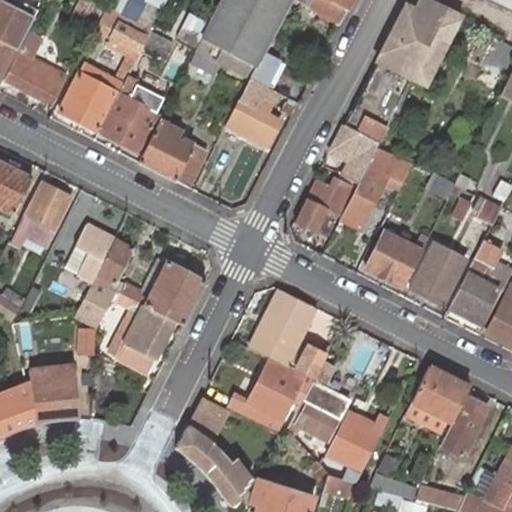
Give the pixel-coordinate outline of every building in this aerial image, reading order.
[(22,40),(37,10),(16,0),(0,0),(0,75),(19,39),(22,40)] [(79,0),(70,17),(80,21),(89,3),(83,0),(79,0)] [(222,0),(202,38),(256,66),(263,52),(290,0),(222,0)] [(352,0),(310,0),(307,5),(340,23),(352,0)] [(446,10),(426,0),(408,0),(405,6),(376,61),(342,125),(377,143),(377,144),(410,79),(411,78),(425,85),(459,17),(446,10)] [(511,0),(493,0),(511,9),(511,0)] [(102,14),(104,8),(91,1),(89,3),(80,21),(94,29),(102,14)] [(149,31),(104,8),(102,14),(147,36),(149,32),(149,31)] [(147,36),(102,14),(94,29),(110,36),(109,37),(138,52),(143,43),(147,36)] [(172,44),(149,32),(147,36),(143,43),(166,55),(172,44)] [(127,75),(138,52),(109,37),(105,46),(125,57),(114,78),(123,83),(127,75)] [(202,38),(195,51),(196,52),(219,64),(249,79),(256,66),(202,38)] [(24,42),(4,79),(52,104),(64,81),(57,77),(60,73),(28,57),(34,47),(24,42)] [(194,55),(172,44),(166,55),(188,67),(194,55)] [(213,74),(219,64),(196,52),(190,63),(213,74)] [(280,60),(263,52),(256,66),(249,79),(266,87),(280,60)] [(98,132),(123,83),(114,78),(83,62),(58,111),(98,132)] [(511,70),(500,94),(511,99),(511,70)] [(138,80),(127,75),(123,83),(98,132),(138,152),(158,115),(128,99),(134,89),(138,80)] [(266,87),(249,79),(225,127),(266,148),(279,121),(265,114),(271,103),(260,98),(266,87)] [(163,104),(134,89),(128,99),(158,115),(163,104)] [(281,111),(291,116),(295,108),(285,103),(281,111)] [(181,130),(161,119),(137,162),(175,181),(175,180),(189,187),(206,152),(193,145),(183,141),(180,139),(177,137),(179,134),(181,130)] [(356,185),(377,143),(342,125),(329,150),(354,164),(346,180),(356,185)] [(371,207),(376,197),(382,184),(387,175),(401,182),(410,166),(376,150),(340,220),(360,229),(371,207)] [(31,177),(0,163),(0,206),(13,213),(31,177)] [(430,172),(423,190),(444,198),(451,181),(430,172)] [(401,182),(387,175),(382,184),(397,192),(401,182)] [(316,181),(295,224),(315,234),(326,211),(340,217),(342,213),(353,191),(333,180),(328,188),(316,181)] [(26,214),(24,214),(9,243),(18,247),(20,244),(26,233),(32,235),(30,239),(44,246),(68,197),(42,183),(26,214)] [(380,200),(376,197),(371,207),(376,210),(380,200)] [(476,217),(491,225),(499,210),(499,208),(479,198),(472,211),(478,214),(476,217)] [(452,216),(461,220),(469,203),(461,200),(459,204),(458,204),(452,216)] [(403,289),(421,251),(405,242),(400,240),(403,236),(405,231),(389,222),(384,232),(364,269),(403,289)] [(92,282),(93,279),(113,239),(85,224),(74,247),(86,253),(75,273),(92,282)] [(40,254),(44,246),(30,239),(32,235),(26,233),(20,244),(40,254)] [(93,279),(106,286),(109,281),(113,283),(115,280),(120,271),(121,268),(123,264),(125,261),(131,248),(113,239),(93,279)] [(457,291),(450,304),(463,310),(472,315),(478,318),(482,319),(495,293),(496,291),(478,281),(483,271),(484,268),(488,271),(499,249),(483,241),(457,291)] [(426,297),(449,251),(433,243),(410,290),(426,297)] [(465,260),(449,251),(426,297),(442,306),(465,260)] [(156,258),(139,291),(148,296),(165,262),(156,258)] [(173,320),(182,325),(193,304),(204,282),(165,262),(148,296),(139,291),(124,284),(119,293),(173,320)] [(499,295),(506,283),(483,271),(478,281),(496,291),(495,293),(499,295)] [(154,359),(173,320),(119,293),(106,286),(93,279),(92,282),(74,317),(95,328),(109,299),(138,313),(123,343),(154,359)] [(109,281),(106,286),(119,293),(124,284),(115,280),(113,283),(109,281)] [(24,301),(0,285),(0,299),(18,312),(24,301)] [(511,290),(509,288),(486,333),(511,346),(511,290)] [(278,290),(249,348),(269,358),(286,366),(314,309),(278,290)] [(0,316),(12,324),(18,312),(0,299),(0,316)] [(77,353),(94,354),(95,329),(78,328),(77,353)] [(154,359),(123,343),(117,356),(147,372),(154,359)] [(296,371),(313,380),(321,362),(324,358),(306,350),(296,371)] [(290,403),(298,407),(302,401),(313,380),(296,371),(286,366),(269,358),(249,400),(234,393),(226,409),(229,411),(238,415),(240,416),(262,427),(268,415),(280,422),(290,403)] [(313,380),(302,401),(307,403),(297,421),(329,438),(348,401),(323,388),(333,368),(321,362),(313,380)] [(446,420),(451,422),(469,386),(429,365),(411,402),(446,420)] [(54,420),(78,419),(73,366),(29,371),(30,384),(34,424),(54,420)] [(19,428),(34,424),(30,384),(27,385),(0,395),(0,433),(1,435),(19,428)] [(215,404),(201,397),(186,426),(190,429),(195,432),(199,435),(215,404)] [(487,407),(467,397),(442,446),(463,456),(487,407)] [(292,418),(289,423),(299,427),(327,442),(329,438),(297,421),(307,403),(302,401),(298,407),(292,418)] [(411,402),(404,415),(440,433),(446,420),(411,402)] [(349,411),(347,416),(371,428),(374,423),(349,411)] [(328,475),(354,482),(356,483),(367,460),(364,459),(377,434),(380,435),(388,419),(379,415),(374,423),(371,428),(347,416),(328,453),(350,464),(344,473),(342,472),(344,467),(323,456),(319,464),(328,475)] [(286,428),(294,437),(299,427),(289,423),(286,428)] [(228,506),(234,506),(250,482),(234,460),(229,465),(219,453),(199,435),(195,432),(190,429),(186,426),(174,448),(187,457),(202,471),(215,487),(228,506)] [(501,511),(511,490),(511,446),(506,459),(498,475),(497,475),(485,499),(467,490),(464,497),(456,511),(501,511)] [(402,497),(412,500),(417,490),(374,474),(369,486),(378,490),(402,497)] [(354,482),(328,475),(325,485),(351,491),(354,482)] [(452,511),(453,511),(456,511),(464,497),(422,481),(417,490),(412,500),(428,505),(452,511)] [(309,511),(314,499),(257,482),(252,498),(259,501),(257,506),(255,511),(309,511)] [(402,497),(378,490),(374,505),(398,511),(402,497)] [(511,511),(511,495),(503,511),(511,511)]
